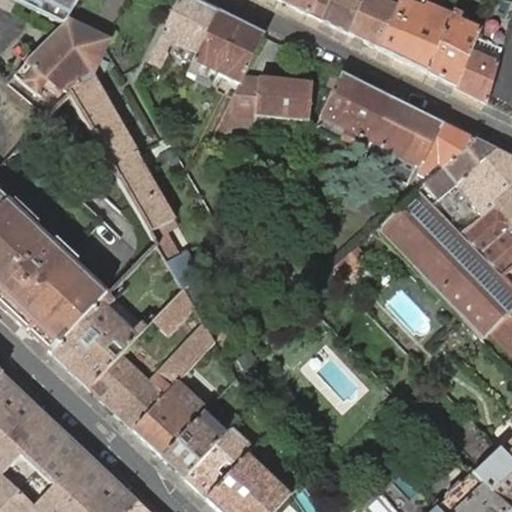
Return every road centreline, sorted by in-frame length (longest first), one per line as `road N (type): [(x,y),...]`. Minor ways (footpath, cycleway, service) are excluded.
road 1 (residential): [(230,0),(511,139)]
road 2 (tertiary): [(179,511),(0,343)]
